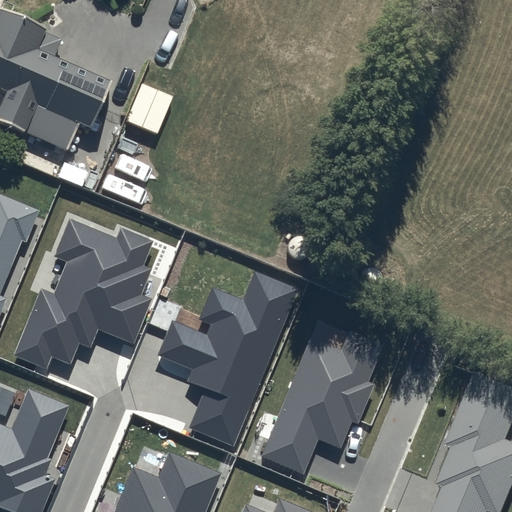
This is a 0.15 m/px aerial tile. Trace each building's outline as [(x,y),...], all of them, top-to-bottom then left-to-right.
[(88,130),(108,83),(35,52),(44,32),(0,14),(0,92),(4,94),(0,105),(0,125),(65,152),(76,125),(88,130)] [(40,210),(0,193),(0,311),(6,298),(1,295),(22,243),(26,245),(40,210)] [(154,241),(120,228),(116,237),(71,220),(57,256),(67,260),(54,293),(42,289),(16,353),(46,365),(51,353),(71,361),(78,341),(93,347),(99,331),(135,345),(154,297),(142,293),(151,268),(144,265),(154,241)] [(301,288),(253,268),(241,297),(212,285),(198,319),(211,325),(207,336),(173,322),(160,352),(195,366),(188,381),(206,388),(190,428),(236,447),(301,288)] [(384,344),(317,318),(261,457),(305,474),(319,439),(342,448),(352,422),(358,424),(374,385),(368,382),(384,344)] [(511,417),(511,390),(474,375),(447,441),(452,443),(435,482),(441,487),(430,511),(484,511),(486,509),(493,511),(499,511),(511,481),(511,443),(503,440),(511,417)] [(68,405),(27,389),(11,429),(0,424),(0,507),(12,511),(43,511),(56,480),(44,475),(50,459),(47,458),(68,405)] [(207,511),(224,473),(168,450),(157,475),(134,466),(114,511),(207,511)] [(310,511),(278,499),(272,511),(262,511),(244,505),(241,511),(310,511)]
